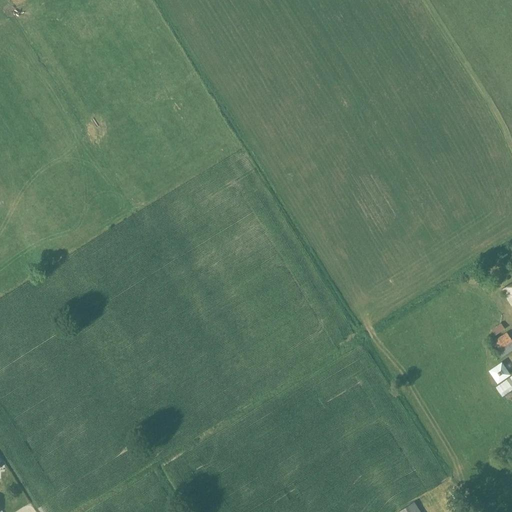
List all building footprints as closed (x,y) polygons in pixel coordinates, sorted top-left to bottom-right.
[(511,283),(502,289),(511,308),(511,283)] [(501,324),(491,330),(495,336),(505,329),(501,324)] [(511,350),(511,340),(506,332),(490,344),(500,359),(511,350)] [(511,389),(511,376),(496,388),(502,397),(511,389)] [(419,511),(414,502),(398,511),(419,511)]
